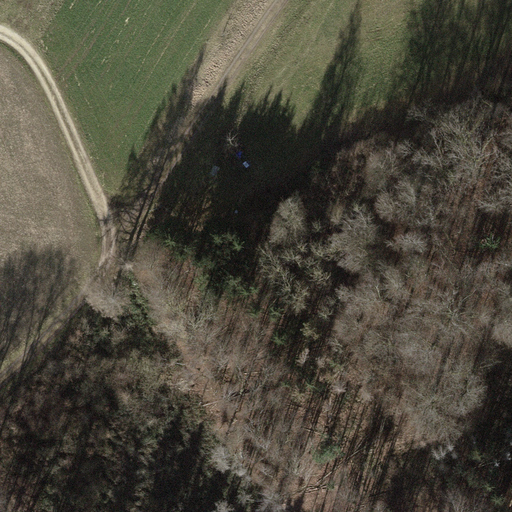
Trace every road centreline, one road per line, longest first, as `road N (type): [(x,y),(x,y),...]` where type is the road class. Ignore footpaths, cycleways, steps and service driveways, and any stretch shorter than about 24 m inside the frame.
road 1 (track): [(0,25),(24,34),(120,219),(108,268),(59,328),(0,379)]
road 2 (track): [(281,0),(120,219)]
